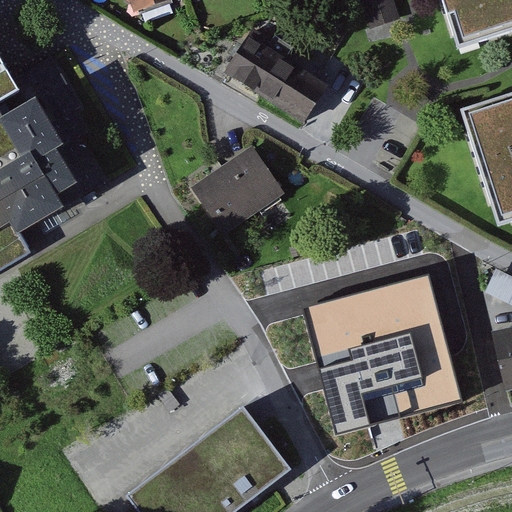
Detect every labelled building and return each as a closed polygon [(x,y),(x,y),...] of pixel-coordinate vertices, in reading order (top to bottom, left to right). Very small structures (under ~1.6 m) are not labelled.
[(128,0),(134,17),(185,0),(128,0)] [(369,0),(375,14),(402,3),(401,0),(369,0)] [(511,0),(444,0),(460,50),(511,33),(511,0)] [(253,33),(227,78),(311,125),(337,80),(253,33)] [(0,273),(31,256),(21,239),(94,196),(71,156),(76,152),(49,105),(39,111),(0,44),(0,273)] [(511,227),(511,98),(466,114),(504,230),(511,227)] [(256,147),(194,187),(226,236),(288,196),(256,147)] [(459,252),(415,257),(422,319),(466,314),(459,252)] [(315,305),(373,298),(370,274),(313,281),(315,305)] [(511,331),(499,334),(511,392),(511,331)] [(465,349),(329,383),(343,440),(493,402),(482,357),(468,361),(465,349)] [(244,408),(126,497),(137,511),(237,511),(292,471),(244,408)]
